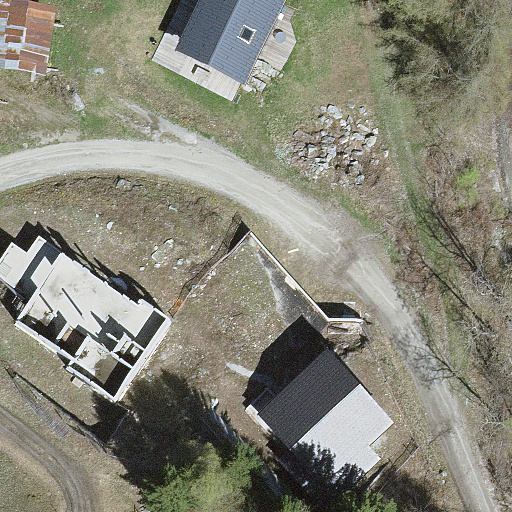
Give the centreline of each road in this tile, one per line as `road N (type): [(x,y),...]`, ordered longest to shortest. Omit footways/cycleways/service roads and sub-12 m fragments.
road 1 (track): [(464,511),(379,324),(278,222),(218,187),(143,165),(79,166),(0,188)]
road 2 (track): [(511,172),(504,152),(510,0)]
road 3 (track): [(0,428),(35,461),(76,483),(86,511)]
